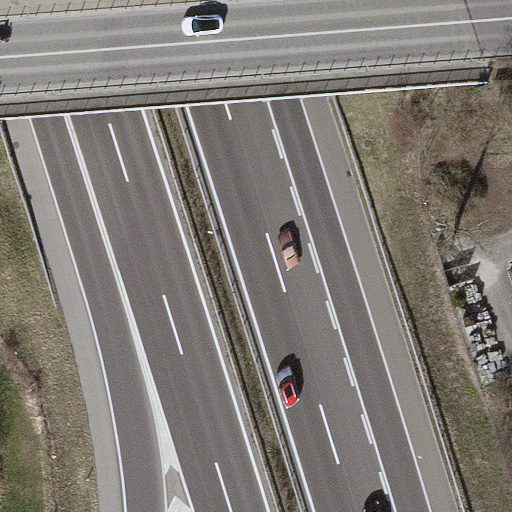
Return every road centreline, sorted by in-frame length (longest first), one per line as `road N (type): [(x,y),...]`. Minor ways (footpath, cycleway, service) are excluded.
road 1 (secondary): [(511,17),(0,57)]
road 2 (motorway): [(110,130),(231,511)]
road 3 (motorway): [(110,130),(146,511)]
road 4 (motorway): [(353,511),(271,234)]
road 5 (motorway): [(271,234),(193,0)]
road 6 (motorway): [(271,234),(228,0)]
road 7 (motorway): [(68,0),(110,130)]
